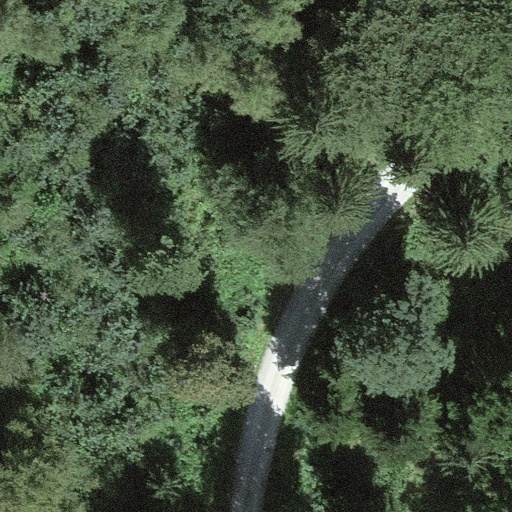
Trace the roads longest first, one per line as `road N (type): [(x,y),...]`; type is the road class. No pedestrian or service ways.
road 1 (unclassified): [(511,100),(389,183),(334,249),(296,316),(267,393),(246,511)]
road 2 (track): [(437,511),(432,413),(453,350),(511,256)]
